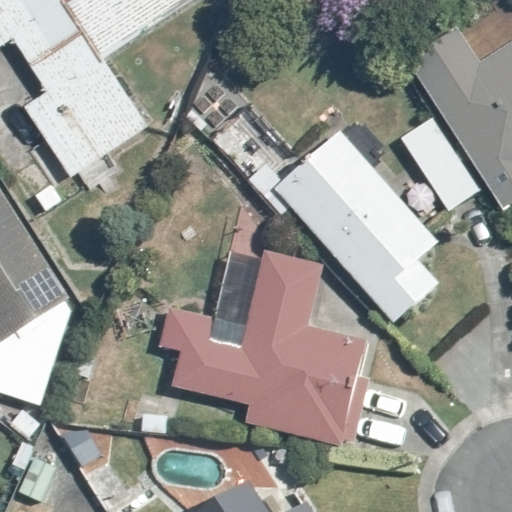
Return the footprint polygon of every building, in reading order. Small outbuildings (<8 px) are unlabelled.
[(50,93),(27,108),(72,178),(148,128),(102,57),(189,0),(77,0),(68,6),(64,0),(0,0),(0,48),(14,39),(50,93)] [(467,22),(410,58),(443,110),(400,137),(447,211),(490,184),(506,209),(511,205),(511,42),(489,57),(467,22)] [(440,241),(340,131),(276,190),(397,322),(440,283),(419,260),(440,241)] [(70,295),(0,178),(0,394),(44,409),(83,299),(70,295)] [(324,264),(235,244),(217,318),(171,307),(162,347),(183,352),(175,388),(251,405),(248,420),(346,443),(370,339),(310,325),(324,264)] [(294,501),(268,463),(198,511),(320,511),(307,492),(294,501)]
